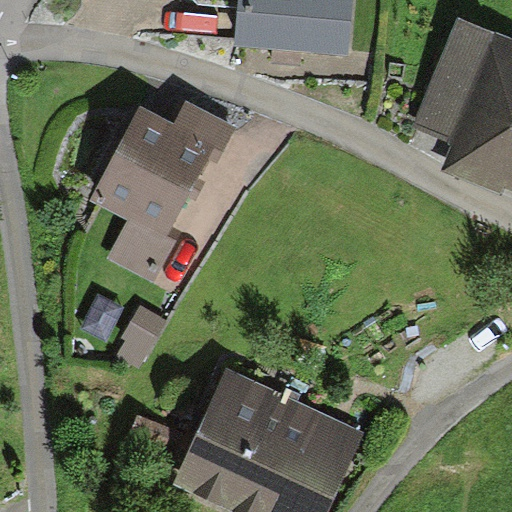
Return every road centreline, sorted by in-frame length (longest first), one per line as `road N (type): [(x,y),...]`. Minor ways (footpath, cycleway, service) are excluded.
road 1 (residential): [(0,153),(18,256),(38,511)]
road 2 (residential): [(352,511),(381,465),(511,363)]
